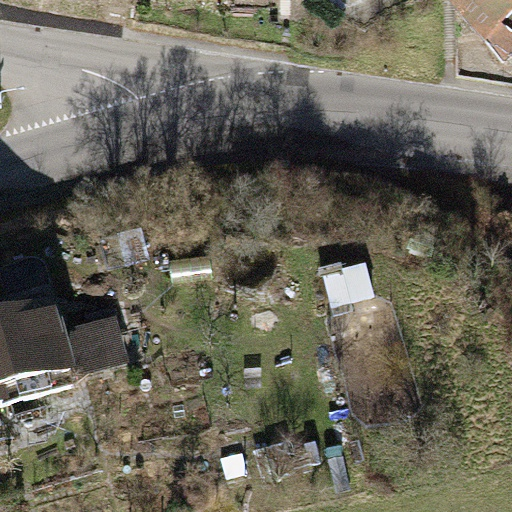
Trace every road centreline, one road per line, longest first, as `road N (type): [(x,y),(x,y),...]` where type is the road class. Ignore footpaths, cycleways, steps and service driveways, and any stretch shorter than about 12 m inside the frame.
road 1 (unclassified): [(511,133),(420,117),(304,111),(234,114),(157,134)]
road 2 (residential): [(0,46),(60,60),(141,97),(157,134)]
road 3 (unclassified): [(157,134),(0,172)]
